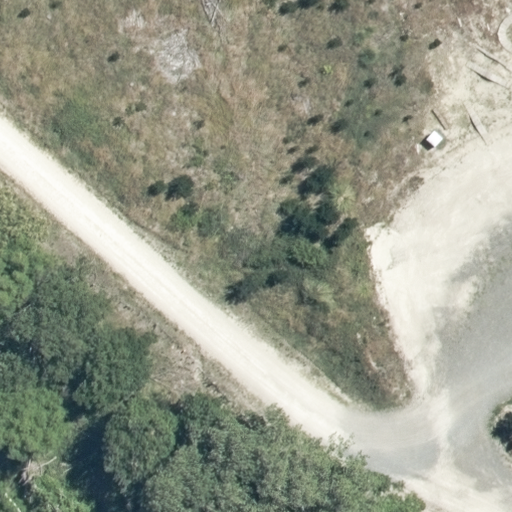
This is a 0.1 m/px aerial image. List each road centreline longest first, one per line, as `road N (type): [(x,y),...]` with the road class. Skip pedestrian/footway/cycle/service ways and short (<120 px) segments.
road 1 (track): [(464,511),(286,400),(0,133)]
road 2 (track): [(511,178),(450,226),(427,276),(431,332),(478,511)]
